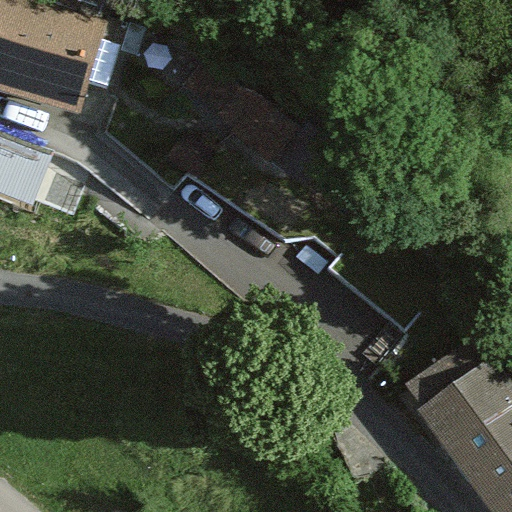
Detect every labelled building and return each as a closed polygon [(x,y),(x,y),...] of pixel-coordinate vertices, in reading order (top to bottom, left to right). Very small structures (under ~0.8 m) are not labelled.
[(0,6),(0,101),(77,123),(102,35),(0,6)] [(203,67),(183,94),(232,129),(229,139),(265,166),(291,132),(203,67)] [(51,159),(0,134),(0,200),(32,214),(51,159)] [(187,141),(171,164),(198,182),(214,159),(187,141)] [(333,297),(346,281),(323,263),(310,278),(307,275),(296,288),(328,314),(338,302),(333,297)] [(428,404),(420,409),(497,511),(511,511),(511,395),(471,341),(413,384),(428,404)]
